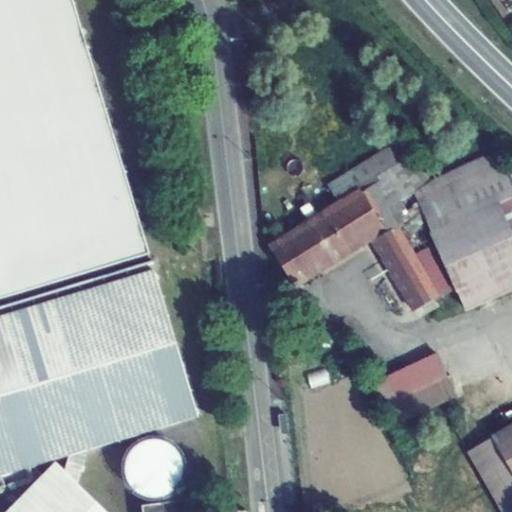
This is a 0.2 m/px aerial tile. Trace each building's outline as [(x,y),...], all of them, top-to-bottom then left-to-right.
[(0,0),(0,511),(105,511),(78,486),(88,451),(198,418),(154,273),(0,319),(0,301),(149,257),(71,0),(0,0)] [(250,35),(257,39),(261,32),(254,28),(250,35)] [(382,154),(422,210),(487,178),(511,233),(511,171),(505,174),(496,153),(430,183),(404,140),(382,154)] [(511,233),(487,178),(422,210),(382,154),(329,187),(341,206),(362,193),(384,229),(374,235),(377,241),(388,235),(395,231),(434,298),(436,301),(457,289),(466,310),(511,289),(511,233)] [(271,250),(293,285),(374,235),(384,229),(362,193),(341,206),(271,250)] [(395,231),(388,235),(377,241),(374,243),(413,311),(434,298),(395,231)] [(448,378),(437,353),(371,384),(383,409),(448,378)] [(448,378),(383,409),(392,428),(457,397),(448,378)] [(511,511),(511,427),(468,453),(501,511),(511,511)] [(180,476),(181,462),(172,447),(161,441),(149,439),(142,441),(132,448),(126,456),(124,470),(127,482),(135,491),(145,496),(153,497),(165,494),(174,487),(180,476)] [(142,511),(184,511),(183,502),(142,508),(142,511)]
